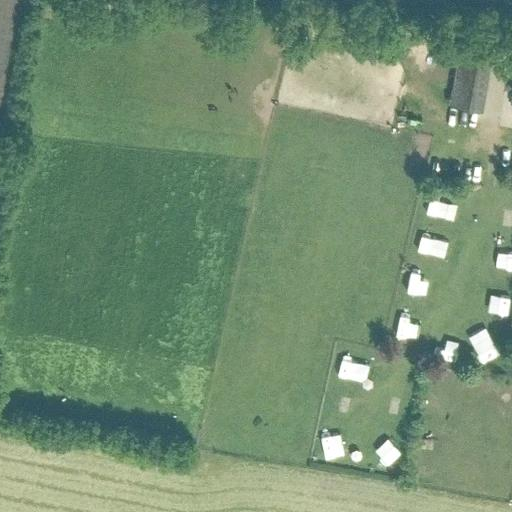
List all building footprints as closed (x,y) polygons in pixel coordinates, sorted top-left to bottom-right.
[(441,34),(437,59),(456,61),(453,78),(451,93),(449,103),(482,108),(484,98),(492,36),(459,31),(459,37),(441,34)] [(444,207),(477,213),(482,189),(469,186),(469,183),(449,180),(444,207)] [(457,253),(465,231),(440,222),(432,244),(457,253)] [(433,328),(434,312),(424,312),(423,328),(433,328)] [(511,333),(499,340),(504,350),(511,345),(511,333)] [(385,375),(390,355),(360,348),(356,368),(385,375)] [(343,446),(373,443),(370,422),(341,426),(343,446)]
